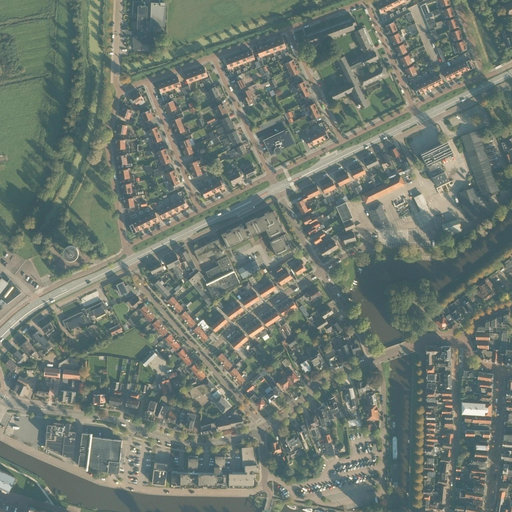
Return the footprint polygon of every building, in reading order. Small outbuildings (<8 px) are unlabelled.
[(390,0),(388,0),(384,2),(388,10),(394,7),(390,0)] [(511,1),(502,6),(507,19),(511,16),(511,1)] [(141,14),(143,14),(144,6),(142,6),(142,2),(133,2),(133,14),(138,14),(138,22),(141,22),(141,14)] [(133,38),(133,44),(134,44),(133,50),(143,50),(143,44),(154,44),(155,27),(165,27),(166,6),(166,2),(161,2),(161,3),(151,3),(151,22),(147,22),(148,6),(144,6),(143,14),(141,14),(141,22),(138,22),(137,32),(134,32),(134,38),(133,38)] [(388,10),(384,2),(377,6),(381,14),(388,10)] [(420,6),(424,15),(429,13),(426,3),(420,6)] [(443,10),(442,9),(440,10),(441,13),(444,12),(446,19),(454,15),(451,7),(443,10)] [(354,27),(357,26),(354,18),(351,19),(352,21),(308,37),(307,35),(304,37),(306,42),(309,41),(311,45),(355,29),(354,27)] [(448,24),(450,30),(459,27),(456,18),(447,21),(446,20),(444,22),(445,25),(448,24)] [(386,26),(389,34),(397,30),(395,24),(398,23),(396,20),(394,21),(394,22),(386,26)] [(368,49),(369,51),(374,49),(373,46),(371,47),(363,28),(355,32),(363,50),(368,49)] [(454,41),(463,38),(460,30),(451,33),(451,32),(448,33),(449,36),(452,35),(454,41)] [(399,33),(391,37),(394,45),(402,41),(405,40),(403,36),(401,37),(400,35),(403,34),(401,31),(399,32),(399,33)] [(283,39),(277,42),(280,50),(286,48),(283,39)] [(467,50),(464,41),(455,44),(455,43),(452,44),(455,53),(458,52),(458,53),(467,50)] [(273,53),(280,50),(277,42),(270,44),(273,53)] [(395,48),(399,56),(407,52),(405,46),(408,45),(406,42),(403,43),(404,44),(395,48)] [(267,55),(273,53),(270,44),(264,47),(267,55)] [(267,55),(264,47),(257,49),(260,57),(267,55)] [(252,51),(245,53),(248,62),(255,59),(252,51)] [(245,53),(239,56),(242,64),(248,62),(245,53)] [(362,86),(386,74),(383,68),(361,79),(355,67),(363,64),(364,65),(379,58),(376,53),(364,59),(363,57),(348,64),(344,56),(338,59),(350,84),(331,94),(334,100),(352,91),(358,104),(357,106),(358,107),(359,107),(360,106),(361,109),(368,106),(358,84),(361,83),(362,86)] [(404,67),(412,63),(409,57),(412,56),(411,53),(408,54),(409,55),(400,59),(404,67)] [(239,56),(232,58),(235,67),(242,64),(239,56)] [(235,67),(232,58),(226,61),(228,67),(229,69),(230,69),(235,67)] [(285,64),(288,70),(296,66),(293,60),(287,63),(286,59),(280,62),(282,66),(285,64)] [(469,60),(463,63),(467,71),(473,68),(469,60)] [(460,74),(467,71),(463,63),(456,66),(460,74)] [(414,66),(405,70),(409,78),(417,74),(414,68),(417,67),(416,64),(413,65),(414,66)] [(300,73),(296,66),(288,70),(291,76),(288,78),(289,81),(295,79),(294,75),(300,73)] [(456,66),(450,69),(454,77),(460,74),(456,66)] [(205,68),(198,70),(201,79),(208,76),(205,68)] [(454,77),(450,69),(444,72),(448,80),(454,77)] [(195,81),(201,79),(198,70),(192,73),(195,81)] [(195,81),(192,73),(185,75),(188,84),(195,81)] [(234,83),(238,90),(245,86),(242,80),(244,79),(242,74),(235,77),(237,81),(234,83)] [(439,75),(433,78),(437,86),(443,83),(439,75)] [(178,78),(172,80),(175,88),(181,86),(178,78)] [(433,78),(427,81),(431,89),(437,86),(433,78)] [(172,80),(165,82),(168,91),(175,88),(172,80)] [(294,94),(299,92),(307,88),(304,82),(298,84),(296,81),(291,84),(292,88),(291,88),(294,94)] [(427,81),(420,84),(424,92),(431,89),(427,81)] [(168,91),(165,82),(158,85),(161,93),(168,91)] [(424,92),(420,84),(414,87),(418,95),(424,92)] [(211,94),(210,97),(214,99),(215,98),(219,95),(215,87),(209,90),(208,86),(202,89),(205,94),(210,91),(211,94)] [(310,95),(307,88),(299,92),(302,98),(298,100),(300,103),(306,101),(304,97),(310,95)] [(245,98),(242,99),(245,106),(253,103),(254,105),(257,104),(254,97),(253,98),(249,89),(243,92),(245,98)] [(135,102),(132,104),(136,110),(141,106),(138,103),(144,99),(139,92),(131,97),(135,102)] [(165,104),(168,113),(174,110),(176,114),(182,111),(179,106),(176,107),(173,101),(165,104)] [(214,107),(218,116),(227,112),(223,103),(218,105),(216,103),(210,106),(211,109),(214,107)] [(307,103),(301,106),(303,109),(306,116),(309,114),(318,110),(314,104),(309,106),(307,103)] [(124,107),(121,116),(127,118),(126,122),(132,124),(134,118),(130,117),(132,111),(124,107)] [(154,119),(150,110),(142,113),(144,120),(141,121),(143,127),(149,124),(147,121),(154,119)] [(312,120),(309,122),(311,125),(316,122),(315,119),(321,116),(318,110),(309,114),(312,120)] [(172,121),(174,128),(183,124),(180,118),(184,117),(182,113),(176,115),(178,119),(172,121)] [(216,126),(217,129),(232,122),(229,116),(222,120),(223,123),(216,126)] [(235,127),(232,122),(217,129),(218,132),(226,128),(227,131),(235,127)] [(119,124),(117,133),(124,134),(123,137),(129,139),(130,133),(126,132),(128,125),(119,124)] [(183,124),(174,128),(177,134),(183,132),(184,135),(190,133),(189,129),(185,131),(183,124)] [(149,131),(151,137),(160,134),(157,127),(151,129),(149,126),(143,129),(145,132),(149,131)] [(271,149),(274,151),(274,152),(275,153),(277,154),(279,154),(280,153),(281,152),(281,151),(281,149),(294,143),(288,130),(270,138),(264,141),(269,151),(270,150),(271,149)] [(325,130),(318,133),(322,141),(329,138),(325,130)] [(222,140),(224,143),(239,136),(236,131),(229,134),(230,137),(222,140)] [(474,187),(458,193),(468,219),(483,214),(478,197),(482,196),(483,198),(499,192),(498,190),(493,175),(478,131),(462,136),(470,160),(469,160),(475,176),(476,176),(481,191),(476,192),(474,187)] [(318,133),(312,136),(316,144),(322,141),(318,133)] [(162,140),(160,134),(151,137),(154,143),(150,145),(151,148),(157,146),(156,143),(162,140)] [(183,149),(191,146),(189,140),(192,138),(191,135),(185,137),(186,140),(180,143),(183,149)] [(511,135),(503,139),(504,142),(501,143),(504,151),(507,150),(511,148),(511,135)] [(239,136),(224,143),(225,146),(233,143),(234,145),(241,141),(239,136)] [(316,144),(312,136),(306,139),(310,147),(316,144)] [(129,146),(125,147),(125,140),(116,140),(116,149),(123,149),(123,153),(130,152),(129,146)] [(447,141),(421,154),(427,167),(428,167),(433,177),(432,178),(437,187),(449,181),(444,172),(439,161),(454,154),(447,141)] [(234,153),(239,151),(241,155),(247,152),(243,145),(232,150),(234,153)] [(194,152),(191,146),(183,149),(186,156),(192,154),(193,157),(199,154),(197,151),(194,152)] [(157,152),(160,159),(168,155),(166,149),(159,151),(158,148),(152,150),(154,154),(157,152)] [(393,159),(394,158),(395,159),(396,158),(396,157),(397,157),(399,161),(402,160),(399,155),(400,155),(398,151),(398,152),(396,148),(390,151),(392,155),(391,155),(393,159)] [(387,162),(389,166),(391,164),(390,161),(386,153),(380,156),(384,164),(387,162)] [(117,156),(119,165),(125,164),(126,168),(132,167),(131,161),(127,161),(126,155),(117,156)] [(168,155),(160,159),(162,165),(159,166),(160,170),(166,168),(165,164),(171,162),(168,155)] [(189,164),(192,171),(200,168),(197,161),(201,160),(200,156),(194,159),(195,162),(189,164)] [(378,167),(380,166),(376,158),(371,161),(373,166),(374,165),(375,169),(378,167)] [(370,167),(373,166),(371,161),(365,163),(369,171),(371,170),(370,167)] [(240,168),(243,174),(246,173),(248,177),(257,173),(254,168),(255,168),(253,164),(250,165),(252,169),(250,170),(249,167),(244,169),(243,166),(240,167),(240,168)] [(362,167),(357,169),(360,176),(363,174),(364,177),(367,176),(365,173),(366,173),(362,167)] [(202,174),(200,168),(192,171),(194,178),(200,175),(202,178),(208,176),(206,172),(202,174)] [(243,174),(240,168),(236,170),(237,173),(230,177),(233,184),(243,179),(241,175),(243,174)] [(120,171),(121,180),(127,178),(128,182),(134,181),(133,175),(129,176),(128,169),(120,171)] [(166,174),(169,180),(177,177),(174,170),(168,173),(167,169),(161,172),(162,175),(166,174)] [(357,178),(360,176),(357,169),(351,172),(354,179),(355,179),(356,181),(358,180),(357,178)] [(390,180),(396,177),(394,172),(387,175),(390,180)] [(347,174),(342,177),(345,183),(348,182),(350,184),(352,183),(350,181),(351,181),(347,174)] [(180,184),(177,177),(169,180),(171,187),(167,188),(169,192),(175,189),(173,186),(180,184)] [(342,185),(345,183),(342,177),(336,179),(339,186),(340,186),(341,189),(343,188),(342,185)] [(400,177),(362,195),(366,203),(404,185),(400,177)] [(220,181),(214,184),(218,192),(224,189),(220,181)] [(333,181),(327,184),(330,190),(334,189),(335,191),(337,190),(336,188),(333,181)] [(130,193),(131,196),(137,195),(136,189),(132,190),(131,183),(122,185),(123,194),(130,193)] [(214,184),(208,187),(212,195),(218,192),(214,184)] [(325,193),(326,196),(328,195),(327,192),(330,190),(327,184),(321,187),(325,193)] [(201,190),(205,198),(212,195),(208,187),(201,190)] [(317,187),(312,189),(315,196),(318,194),(319,197),(322,196),(317,187)] [(308,196),(305,197),(306,200),(309,199),(315,196),(312,189),(306,192),(308,196)] [(414,198),(421,211),(428,208),(421,194),(414,198)] [(304,201),(306,200),(305,197),(302,199),(303,200),(297,203),(299,209),(306,206),(304,201)] [(124,199),(126,208),(132,207),(133,211),(139,209),(138,204),(134,204),(133,198),(124,199)] [(184,199),(178,202),(181,210),(188,207),(184,199)] [(175,213),(181,210),(178,202),(171,205),(175,213)] [(352,222),(350,218),(353,217),(346,202),(336,207),(345,225),(344,225),(346,231),(355,227),(353,221),(352,222)] [(377,228),(389,229),(389,222),(380,204),(368,210),(377,228)] [(171,205),(165,208),(169,216),(175,213),(171,205)] [(307,209),(306,206),(299,209),(302,214),(311,210),(310,208),(307,209)] [(169,216),(165,208),(159,211),(163,219),(169,216)] [(242,224),(222,234),(226,244),(224,245),(226,249),(229,248),(228,246),(248,237),(249,238),(266,230),(270,237),(268,238),(278,258),(283,255),(282,253),(292,248),(290,243),(289,244),(286,239),(288,238),(286,234),(284,234),(283,232),(284,231),(275,213),(273,214),(272,211),(270,213),(269,211),(245,223),(246,224),(243,225),(242,224)] [(155,213),(149,216),(153,224),(159,221),(155,213)] [(310,223),(311,225),(322,218),(321,216),(316,218),(315,216),(313,217),(312,215),(309,216),(303,219),(304,222),(305,224),(305,225),(306,225),(310,223)] [(146,227),(153,224),(149,216),(142,219),(146,227)] [(311,225),(312,227),(307,230),(310,235),(324,227),(322,222),(324,221),(322,218),(311,225)] [(142,219),(136,222),(140,230),(146,227),(142,219)] [(446,237),(461,232),(457,219),(442,224),(446,237)] [(140,230),(136,222),(130,225),(134,233),(140,230)] [(324,236),(325,235),(324,233),(319,236),(319,235),(313,239),(316,244),(322,240),(323,241),(326,239),(324,236)] [(345,244),(350,242),(348,235),(342,236),(342,237),(340,237),(340,240),(343,239),(345,244)] [(202,248),(195,251),(200,261),(199,261),(202,260),(212,255),(214,260),(213,261),(214,262),(215,262),(217,266),(206,271),(210,280),(206,283),(212,296),(239,283),(239,281),(238,279),(233,270),(227,256),(226,257),(224,255),(225,254),(223,250),(224,249),(219,239),(205,246),(206,246),(205,247),(204,249),(202,248)] [(329,245),(327,246),(331,252),(335,250),(336,250),(337,249),(337,248),(338,248),(334,241),(332,243),(330,240),(327,242),(329,245)] [(66,246),(66,247),(65,247),(65,248),(65,249),(64,251),(65,252),(65,253),(65,255),(66,255),(67,256),(68,257),(69,258),(70,258),(71,259),(72,259),(73,259),(74,259),(75,258),(76,258),(77,257),(78,256),(79,255),(79,254),(80,253),(80,252),(80,250),(80,249),(80,248),(79,247),(78,246),(77,245),(76,244),(75,244),(74,243),(73,243),(72,243),(71,243),(70,244),(69,244),(68,245),(67,245),(66,246)] [(331,252),(327,246),(325,247),(324,245),(318,248),(320,251),(324,257),(324,256),(325,257),(326,256),(326,255),(331,252)] [(181,254),(184,261),(187,260),(188,262),(189,262),(190,261),(191,263),(190,263),(191,265),(191,266),(193,269),(196,268),(194,264),(192,260),(189,254),(187,255),(187,254),(186,251),(185,252),(184,251),(181,253),(181,254)] [(177,255),(171,258),(174,266),(176,268),(181,279),(184,277),(177,264),(180,263),(177,255)] [(174,266),(171,258),(165,261),(169,268),(172,267),(178,280),(181,279),(176,268),(174,266)] [(260,269),(255,260),(238,270),(243,278),(260,269)] [(294,269),(298,275),(306,270),(303,266),(305,265),(303,261),(300,263),(299,262),(295,264),(297,267),(294,269)] [(161,263),(155,266),(158,271),(159,274),(165,271),(161,263)] [(277,267),(278,269),(287,282),(292,278),(288,272),(284,274),(282,270),(283,270),(281,267),(282,267),(281,265),(277,267)] [(158,271),(155,266),(150,269),(154,277),(155,276),(154,273),(158,271)] [(282,285),(287,282),(278,269),(276,270),(278,273),(279,272),(280,274),(281,274),(282,276),(277,278),(282,285)] [(203,287),(201,285),(199,286),(196,283),(203,276),(199,271),(189,280),(194,285),(210,307),(213,305),(201,289),(203,287)] [(489,277),(491,279),(499,273),(497,271),(489,277)] [(0,274),(0,304),(4,301),(5,303),(19,293),(10,280),(8,283),(1,278),(3,276),(0,274)] [(252,284),(256,282),(253,276),(248,278),(252,284)] [(154,284),(158,289),(163,285),(160,282),(162,280),(161,278),(154,284)] [(480,298),(482,296),(486,301),(498,292),(487,278),(478,285),(481,289),(476,293),(480,298)] [(123,281),(116,285),(122,295),(124,294),(127,297),(135,294),(128,285),(125,286),(123,281)] [(244,290),(251,286),(248,281),(242,285),(244,290)] [(269,285),(266,288),(269,293),(276,289),(273,283),(271,284),(270,281),(267,283),(269,285)] [(158,289),(162,293),(169,288),(167,286),(165,288),(163,285),(158,289)] [(263,297),(269,293),(266,288),(262,290),(261,287),(259,288),(260,291),(259,292),(263,297)] [(170,289),(169,288),(162,293),(166,298),(171,294),(168,291),(170,289)] [(318,294),(321,293),(318,288),(309,293),(308,291),(305,293),(310,301),(319,295),(318,294)] [(253,296),(250,298),(253,304),(260,299),(256,294),(255,294),(253,292),(251,293),(253,296)] [(168,301),(173,307),(178,303),(175,300),(178,298),(176,296),(174,298),(173,297),(168,301)] [(142,302),(138,297),(132,302),(130,300),(126,304),(129,308),(132,305),(135,308),(142,302)] [(466,302),(464,304),(468,311),(473,309),(470,305),(472,304),(470,300),(468,297),(464,299),(466,302)] [(246,308),(253,304),(250,298),(246,300),(245,298),(242,299),(244,301),(243,302),(246,308)] [(464,304),(461,306),(459,303),(460,302),(458,299),(454,302),(456,305),(457,304),(459,307),(460,307),(464,314),(468,311),(464,304)] [(293,301),(286,306),(290,311),(291,311),(293,313),(295,312),(293,309),(297,307),(293,301)] [(86,318),(90,326),(88,327),(88,329),(87,331),(89,331),(89,333),(90,334),(92,335),(94,335),(95,335),(97,334),(98,332),(98,330),(98,329),(96,327),(97,326),(96,325),(94,325),(92,325),(88,317),(95,314),(96,317),(105,313),(104,310),(106,309),(103,302),(85,311),(84,309),(82,310),(83,312),(63,321),(66,328),(69,327),(70,330),(85,323),(84,319),(86,318)] [(181,306),(178,303),(173,307),(178,313),(183,309),(182,308),(184,306),(183,304),(181,306)] [(236,307),(233,309),(237,315),(244,310),(240,304),(238,305),(237,303),(235,304),(236,307)] [(454,303),(447,307),(449,309),(451,308),(454,312),(451,313),(456,320),(460,316),(457,311),(459,310),(454,303)] [(144,314),(145,315),(150,311),(145,305),(140,309),(143,312),(140,314),(142,316),(144,314)] [(302,305),(299,307),(305,317),(308,315),(302,305)] [(443,329),(445,328),(445,327),(450,323),(445,317),(443,315),(447,312),(450,310),(449,309),(447,307),(446,305),(436,313),(432,318),(442,329),(443,329)] [(289,312),(290,311),(286,306),(279,310),(283,316),(287,314),(288,316),(290,315),(289,312)] [(323,316),(324,318),(333,313),(330,307),(327,309),(324,306),(316,311),(320,317),(323,316)] [(237,315),(233,309),(230,311),(228,309),(226,310),(228,313),(227,314),(231,319),(237,315)] [(445,317),(450,323),(450,324),(454,321),(453,321),(455,320),(450,313),(451,313),(450,310),(447,312),(449,314),(445,317)] [(150,311),(145,315),(146,316),(144,318),(145,320),(148,318),(151,322),(155,318),(150,311)] [(180,316),(186,322),(191,318),(188,314),(190,313),(189,311),(186,313),(185,311),(180,316)] [(277,312),(270,316),(274,322),(275,321),(277,324),(279,322),(277,320),(281,318),(277,312)] [(220,319),(217,321),(222,327),(228,321),(224,316),(222,317),(220,315),(218,317),(220,319)] [(274,322),(270,316),(263,321),(267,327),(270,324),(272,327),(274,325),(273,323),(274,322)] [(191,318),(186,322),(191,328),(196,324),(195,322),(197,320),(196,319),(193,321),(191,318)] [(316,325),(319,329),(328,323),(325,319),(316,325)] [(334,335),(344,329),(340,323),(339,324),(336,319),(325,325),(327,329),(328,332),(329,332),(329,331),(332,329),(335,334),(334,335)] [(158,330),(163,326),(157,320),(153,324),(155,327),(153,329),(155,331),(157,329),(158,330)] [(215,332),(222,327),(217,321),(214,324),(212,322),(210,323),(212,326),(211,327),(215,332)] [(53,324),(51,325),(49,322),(42,328),(48,335),(55,330),(56,331),(57,331),(57,329),(53,324)] [(261,323),(254,327),(258,333),(259,332),(262,337),(267,334),(265,330),(263,331),(262,330),(264,328),(261,323)] [(287,323),(282,326),(288,335),(291,333),(293,332),(287,323)] [(110,330),(110,331),(111,331),(113,336),(122,331),(119,325),(113,328),(112,328),(110,329),(110,330)] [(193,331),(198,337),(203,332),(202,331),(201,329),(203,327),(201,325),(199,327),(198,326),(193,331)] [(168,332),(163,326),(158,330),(159,331),(156,333),(158,335),(160,333),(163,336),(168,332)] [(257,334),(258,333),(254,327),(247,331),(251,337),(254,335),(256,337),(258,336),(257,334)] [(36,332),(31,337),(37,343),(39,345),(40,345),(42,344),(43,346),(48,342),(47,342),(44,337),(41,339),(36,332)] [(206,335),(203,332),(198,337),(204,343),(209,338),(207,337),(210,335),(208,333),(206,335)] [(169,344),(170,345),(175,340),(170,334),(165,339),(168,342),(165,344),(167,346),(169,344)] [(244,334),(238,339),(242,344),(243,343),(245,345),(247,344),(245,342),(248,339),(244,334)] [(297,343),(293,337),(294,337),(292,335),(285,339),(290,347),(297,343)] [(351,340),(353,344),(348,346),(351,355),(356,353),(355,351),(360,349),(356,338),(351,340)] [(51,339),(47,341),(53,348),(56,346),(51,339)] [(242,344),(238,339),(232,344),(236,349),(239,347),(241,349),(243,347),(241,345),(242,344)] [(37,352),(36,350),(33,347),(34,347),(28,340),(22,346),(25,349),(24,351),(31,358),(37,352)] [(170,345),(171,346),(169,348),(173,352),(175,350),(176,351),(181,347),(175,340),(170,345)] [(342,346),(340,340),(337,341),(340,348),(341,348),(344,356),(350,354),(347,344),(342,346)] [(476,340),(479,349),(490,350),(490,349),(492,349),(493,343),(493,341),(476,340)] [(492,349),(492,351),(491,360),(492,360),(492,362),(498,363),(499,350),(495,349),(495,346),(495,344),(493,343),(492,349)] [(338,357),(336,354),(334,351),(333,349),(327,353),(325,349),(324,350),(321,345),(318,346),(320,350),(319,350),(321,353),(322,352),(323,355),(325,354),(329,361),(334,359),(335,359),(336,360),(337,359),(337,357),(338,357)] [(426,347),(426,354),(432,354),(436,354),(436,346),(433,346),(430,346),(426,347)] [(334,351),(336,354),(338,353),(340,358),(344,356),(341,348),(340,348),(340,349),(335,351),(334,351)] [(182,358),(183,359),(188,355),(183,349),(178,353),(180,356),(178,358),(180,360),(182,358)] [(491,362),(491,360),(492,351),(490,351),(490,350),(479,349),(482,360),(491,362)] [(317,357),(313,350),(309,352),(313,358),(310,359),(310,360),(309,360),(313,367),(314,366),(315,367),(318,365),(317,365),(319,363),(315,357),(317,357)] [(317,357),(315,357),(319,363),(320,363),(322,364),(323,363),(324,361),(320,354),(321,353),(319,350),(318,351),(318,350),(315,352),(313,350),(317,357)] [(22,358),(25,361),(29,357),(25,353),(22,355),(18,351),(13,355),(19,361),(22,358)] [(217,358),(222,364),(227,359),(224,356),(227,354),(225,353),(223,355),(222,353),(217,358)] [(183,364),(186,362),(188,366),(193,361),(188,355),(183,359),(184,360),(181,362),(183,364)] [(147,356),(141,362),(146,366),(151,361),(147,356)] [(310,363),(308,359),(305,361),(302,357),(295,361),(298,366),(300,364),(304,371),(307,372),(309,370),(309,371),(311,369),(313,368),(310,363)] [(227,359),(222,364),(227,370),(233,366),(231,364),(234,362),(232,360),(230,362),(227,359)] [(282,362),(286,368),(290,364),(286,359),(282,362)] [(17,369),(15,372),(18,373),(21,368),(19,367),(10,360),(5,365),(13,371),(15,368),(17,369)] [(451,373),(450,360),(444,360),(436,360),(436,366),(445,366),(446,369),(444,369),(444,373),(451,373)] [(195,373),(196,374),(201,370),(195,364),(190,368),(193,371),(191,373),(192,375),(195,373)] [(54,377),(59,377),(60,369),(45,367),(44,376),(51,376),(54,377)] [(229,372),(235,378),(240,374),(237,371),(239,369),(238,367),(236,369),(234,368),(229,372)] [(279,382),(284,388),(285,389),(288,386),(288,387),(292,383),(290,381),(291,380),(289,378),(288,378),(280,368),(278,370),(284,378),(279,382)] [(296,380),(298,378),(290,368),(288,370),(289,371),(291,373),(288,375),(294,382),(294,381),(295,382),(297,381),(296,380)] [(80,371),(63,369),(62,378),(79,380),(80,371)] [(196,375),(194,377),(196,379),(198,377),(201,380),(206,376),(201,370),(196,374),(196,375)] [(478,372),(470,371),(469,371),(468,379),(472,379),(477,380),(477,378),(478,374),(478,372)] [(484,373),(478,372),(477,379),(486,380),(490,381),(492,381),(493,378),(493,374),(484,373)] [(251,380),(253,382),(261,376),(259,373),(251,380)] [(439,373),(434,373),(427,373),(427,381),(436,381),(440,381),(440,379),(440,377),(439,373)] [(240,374),(235,378),(240,385),(245,380),(244,379),(246,377),(245,375),(242,377),(240,374)] [(20,376),(14,388),(13,391),(18,393),(17,394),(22,396),(29,381),(20,376)] [(166,380),(159,383),(163,394),(170,392),(166,380)] [(273,389),(278,395),(283,392),(273,380),(271,382),(273,384),(270,386),(273,389)] [(203,385),(192,388),(190,389),(193,398),(209,392),(214,387),(209,381),(205,384),(203,385)] [(370,389),(370,388),(368,381),(362,383),(362,381),(361,382),(361,381),(359,382),(358,382),(357,383),(358,387),(357,387),(358,388),(359,394),(364,393),(365,395),(373,393),(372,390),(369,391),(369,389),(370,389)] [(39,386),(39,388),(38,394),(49,396),(50,389),(53,390),(53,388),(54,383),(47,382),(47,387),(39,386)] [(436,382),(427,382),(426,390),(435,390),(436,389),(437,389),(437,387),(436,386),(436,382)] [(248,392),(254,387),(251,384),(245,389),(248,392)] [(465,392),(473,393),(492,395),(492,388),(489,388),(477,387),(471,386),(466,386),(465,392)] [(352,388),(349,388),(345,389),(348,399),(352,398),(353,404),(356,403),(352,388)] [(262,393),(264,396),(270,403),(278,396),(272,389),(267,393),(265,391),(262,393)] [(60,400),(75,402),(76,392),(61,390),(60,400)] [(111,395),(111,396),(109,405),(110,405),(110,406),(112,406),(113,406),(115,406),(117,391),(114,390),(113,394),(112,394),(111,395)] [(214,401),(223,413),(231,406),(224,398),(218,390),(212,395),(215,397),(217,399),(214,401)] [(99,395),(99,391),(94,391),(93,404),(98,404),(103,404),(103,401),(105,401),(105,395),(99,395)] [(117,391),(115,406),(118,407),(119,407),(120,407),(121,407),(123,398),(119,397),(119,395),(121,395),(122,391),(117,391)] [(129,409),(131,409),(134,392),(131,392),(131,394),(130,394),(130,397),(132,397),(132,400),(127,399),(125,408),(126,408),(127,409),(128,409),(129,409)] [(134,392),(131,409),(134,409),(135,410),(136,410),(137,410),(138,410),(139,401),(135,400),(136,398),(138,398),(139,395),(134,394),(134,392)] [(366,395),(368,406),(377,404),(374,393),(373,393),(365,395),(366,395)] [(264,407),(267,404),(262,398),(259,400),(255,394),(250,398),(260,410),(261,409),(262,408),(263,407),(264,407)] [(329,398),(330,401),(327,402),(328,404),(328,406),(329,407),(330,409),(327,411),(328,416),(329,420),(329,421),(334,418),(332,413),(338,411),(339,412),(339,411),(337,407),(338,407),(336,402),(334,397),(333,397),(332,396),(330,397),(330,398),(329,398)] [(484,415),(486,415),(491,415),(491,403),(491,401),(482,400),(475,399),(473,399),(469,398),(462,398),(462,414),(471,414),(472,414),(484,415)] [(146,412),(155,415),(158,401),(149,399),(148,406),(146,412)] [(379,419),(377,404),(368,406),(366,406),(365,406),(365,410),(369,410),(370,412),(365,413),(366,420),(371,420),(370,419),(375,418),(375,419),(379,419)] [(155,415),(161,417),(162,416),(165,417),(169,407),(166,405),(165,407),(160,405),(155,415)] [(324,422),(329,420),(328,416),(327,416),(324,408),(322,406),(319,410),(317,410),(321,424),(325,423),(324,422)] [(230,420),(232,426),(243,424),(242,418),(241,418),(238,415),(234,410),(227,413),(228,416),(233,415),(235,419),(230,420)] [(170,411),(166,420),(175,423),(178,415),(174,413),(170,411)] [(187,424),(186,427),(192,428),(196,415),(188,413),(185,424),(187,424)] [(186,419),(187,415),(185,414),(183,418),(180,417),(176,424),(182,426),(185,419),(186,419)] [(472,414),(471,414),(471,415),(465,414),(465,415),(464,422),(466,422),(472,422),(474,422),(474,424),(474,425),(476,425),(478,425),(479,425),(490,426),(490,423),(491,416),(486,416),(486,415),(484,415),(472,414)] [(316,428),(315,425),(318,424),(317,422),(318,422),(317,420),(315,415),(311,417),(311,419),(317,435),(320,434),(318,427),(316,428)] [(217,423),(217,425),(218,430),(231,427),(229,420),(225,421),(225,420),(226,420),(225,418),(220,419),(220,421),(221,421),(221,422),(217,423)] [(315,437),(317,436),(317,435),(311,419),(307,420),(310,429),(313,428),(314,430),(312,430),(315,437)] [(48,426),(45,448),(74,461),(77,432),(70,431),(71,424),(51,422),(50,426),(48,426)] [(305,434),(307,433),(304,425),(303,426),(302,425),(301,426),(300,427),(299,427),(300,428),(296,430),(299,435),(301,440),(306,438),(305,434)] [(88,469),(118,473),(122,440),(92,437),(92,434),(82,433),(82,435),(78,466),(88,467),(88,469)] [(330,456),(335,455),(330,434),(324,436),(325,443),(329,453),(330,456)] [(295,452),(303,448),(303,447),(298,437),(296,438),(295,436),(289,439),(288,438),(287,439),(286,437),(284,439),(284,440),(283,440),(291,455),(296,453),(295,452)] [(279,452),(282,451),(280,444),(278,445),(277,441),(270,443),(273,454),(277,453),(278,455),(280,455),(279,452)] [(474,446),(474,449),(488,450),(488,444),(472,443),(470,443),(470,441),(466,441),(466,444),(465,444),(465,445),(474,446)] [(320,444),(323,454),(329,453),(325,443),(320,444)] [(232,474),(232,471),(228,471),(229,473),(229,485),(253,485),(253,477),(255,477),(255,474),(254,473),(254,471),(257,471),(257,464),(255,465),(253,446),(244,447),(243,445),(238,446),(239,450),(243,450),(243,466),(245,466),(245,473),(232,474)] [(434,447),(425,447),(425,454),(435,455),(436,455),(437,447),(434,447)] [(511,462),(511,450),(502,450),(501,462),(511,462)] [(220,456),(220,453),(215,453),(215,466),(215,472),(220,472),(220,466),(225,466),(225,456),(220,456)] [(425,459),(425,464),(433,464),(434,456),(425,455),(425,459)] [(193,456),(188,456),(188,468),(195,468),(198,468),(198,458),(193,458),(193,456)] [(472,465),(474,465),(478,466),(478,463),(487,464),(487,458),(471,457),(471,459),(471,463),(469,464),(469,465),(467,465),(466,468),(470,468),(470,467),(472,467),(472,465)] [(152,484),(166,485),(168,464),(155,463),(152,484)] [(507,473),(509,474),(511,474),(511,464),(508,464),(504,464),(503,472),(507,473)] [(0,487),(8,491),(15,477),(0,469),(0,487)] [(434,476),(435,471),(424,471),(424,480),(425,480),(425,482),(426,483),(428,483),(429,482),(429,480),(430,480),(430,478),(431,478),(431,476),(434,477),(434,476)] [(226,484),(226,474),(172,473),(172,486),(177,486),(177,483),(181,483),(181,486),(185,486),(186,483),(190,483),(190,486),(195,486),(195,484),(199,484),(199,486),(204,486),(204,484),(208,484),(208,486),(213,486),(213,484),(217,484),(217,486),(222,486),(222,484),(226,484)] [(467,481),(463,480),(462,482),(466,483),(466,485),(466,486),(466,489),(484,492),(484,490),(484,486),(473,484),(472,484),(472,482),(467,481)] [(508,492),(511,492),(511,483),(509,483),(500,482),(499,490),(508,492)] [(424,494),(428,494),(439,495),(439,492),(433,492),(433,489),(434,489),(434,487),(430,487),(430,489),(424,489),(424,494)] [(483,500),(484,493),(484,492),(466,489),(461,489),(459,497),(465,498),(465,497),(483,500)] [(508,492),(499,491),(498,497),(510,499),(511,492),(508,492)] [(430,503),(433,504),(434,504),(434,500),(430,500),(430,499),(430,495),(428,495),(424,495),(424,499),(423,499),(423,509),(427,510),(428,505),(429,505),(430,503)] [(497,501),(497,503),(497,504),(495,511),(501,511),(503,502),(507,502),(509,503),(510,503),(510,501),(510,499),(498,497),(497,501)] [(434,504),(436,504),(435,511),(444,511),(444,507),(438,506),(438,504),(438,500),(434,500),(434,504)]
